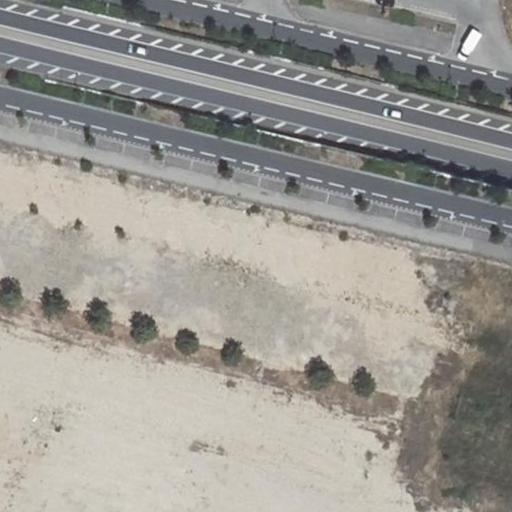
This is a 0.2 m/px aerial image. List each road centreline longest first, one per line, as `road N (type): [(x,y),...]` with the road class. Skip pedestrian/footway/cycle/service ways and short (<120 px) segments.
road 1 (residential): [(0,96),(511,219)]
road 2 (secondary): [(0,43),(511,166)]
road 3 (secondary): [(511,138),(0,15)]
road 4 (residential): [(511,85),(147,0)]
